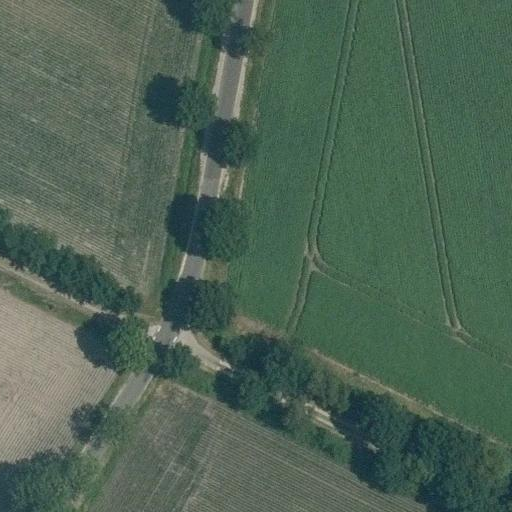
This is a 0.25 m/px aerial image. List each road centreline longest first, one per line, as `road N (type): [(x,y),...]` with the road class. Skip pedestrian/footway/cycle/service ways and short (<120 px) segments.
road 1 (track): [(0,260),(505,511)]
road 2 (tertiary): [(62,511),(166,343),(234,0)]
